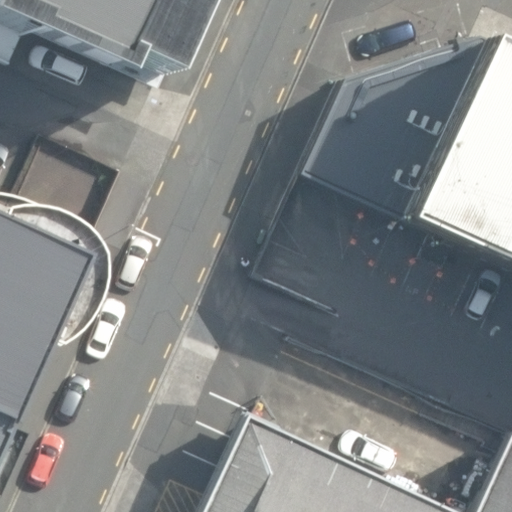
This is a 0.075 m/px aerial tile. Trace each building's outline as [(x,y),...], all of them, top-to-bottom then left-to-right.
[(213,0),(0,0),(0,61),(158,129),(213,0)] [(511,271),(511,52),(444,21),(433,45),(321,78),(283,170),(511,271)] [(0,433),(12,439),(49,354),(57,358),(75,345),(88,327),(98,306),(102,284),(98,261),(87,245),(66,229),(44,219),(23,219),(2,220),(0,219),(0,433)] [(511,511),(511,433),(467,511),(444,511),(247,424),(199,511),(511,511)] [(0,464),(12,439),(0,433),(0,464)]
